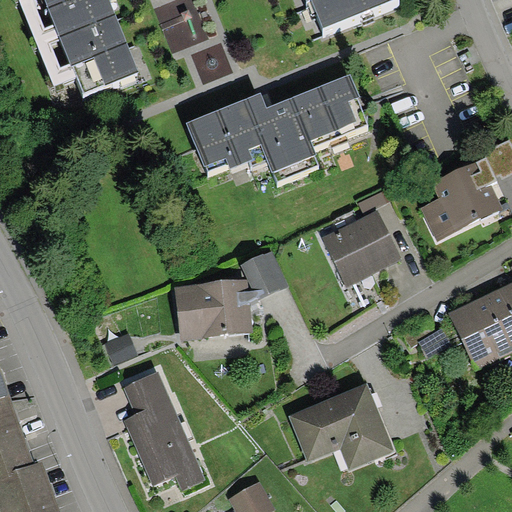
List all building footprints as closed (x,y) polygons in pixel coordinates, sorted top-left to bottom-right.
[(83,93),(139,72),(109,0),(20,0),(55,85),(76,76),(83,93)] [(311,0),(323,28),(391,0),(311,0)] [(261,94),(186,123),(204,167),(206,166),(209,172),(228,164),(230,169),(249,161),(252,168),(268,162),(277,183),(319,166),(315,155),(316,155),(313,146),(369,124),(359,99),(360,99),(351,74),(266,108),(261,94)] [(487,157),(496,176),(502,174),(503,177),(511,173),(511,142),(510,139),(484,152),(487,157)] [(421,208),(437,241),(504,209),(492,185),(498,182),(496,176),(487,157),(432,183),(439,199),(421,208)] [(358,203),(364,214),(390,202),(385,190),(358,203)] [(347,288),(402,261),(378,211),(322,237),(347,288)] [(258,300),(289,285),(272,250),(241,265),(258,300)] [(180,340),(253,332),(247,280),(174,287),(180,340)] [(511,283),(449,313),(476,369),(511,352),(511,283)] [(452,346),(442,329),(417,343),(429,361),(452,346)] [(104,344),(114,366),(138,356),(129,334),(104,344)] [(11,472),(35,464),(0,368),(0,481),(13,477),(11,472)] [(182,490),(206,480),(158,372),(124,387),(136,415),(124,421),(153,486),(176,476),(182,490)] [(349,470),(395,452),(368,383),(288,415),(307,462),(340,449),(349,470)] [(0,481),(0,511),(60,511),(42,461),(35,464),(11,472),(13,477),(0,481)] [(236,511),(270,511),(275,510),(259,482),(229,499),(236,511)]
